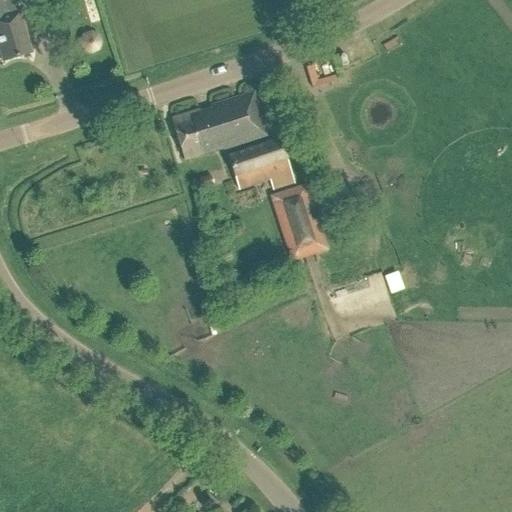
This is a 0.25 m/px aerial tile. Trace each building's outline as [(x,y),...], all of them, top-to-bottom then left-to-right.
[(0,0),(0,52),(3,63),(31,55),(19,13),(16,2),(4,5),(2,0),(0,0)] [(312,89),(317,87),(319,86),(317,80),(311,65),(304,67),(312,89)] [(197,110),(172,118),(173,120),(185,160),(186,161),(266,136),(253,95),(252,93),(210,106),(210,108),(198,112),(197,110)] [(271,180),(274,190),(295,184),(281,138),(229,154),(240,190),(271,180)] [(213,185),(210,176),(198,180),(200,189),(213,185)] [(306,185),(270,196),(291,261),(327,250),(317,219),(311,221),(307,207),(312,206),(306,185)] [(340,226),(362,217),(357,203),(335,212),(340,226)]
